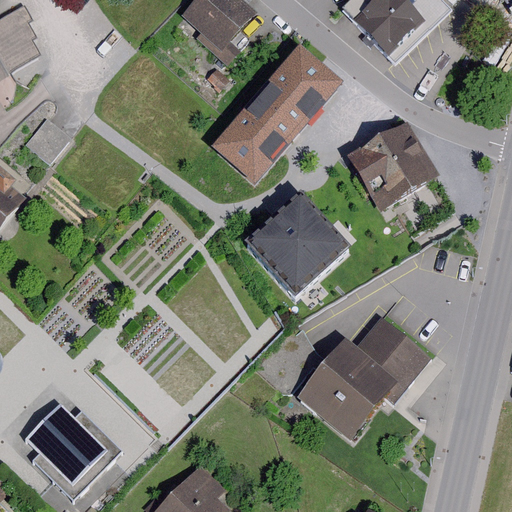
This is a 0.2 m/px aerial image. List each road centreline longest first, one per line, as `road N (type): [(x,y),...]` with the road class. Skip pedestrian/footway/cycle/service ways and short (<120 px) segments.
road 1 (secondary): [(511,235),(454,511)]
road 2 (residential): [(511,152),(411,112),(280,0)]
